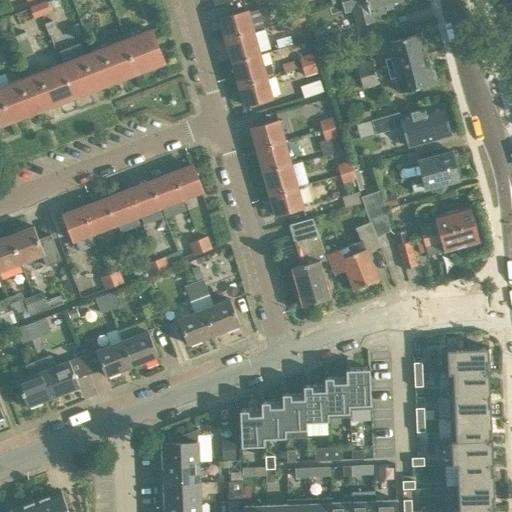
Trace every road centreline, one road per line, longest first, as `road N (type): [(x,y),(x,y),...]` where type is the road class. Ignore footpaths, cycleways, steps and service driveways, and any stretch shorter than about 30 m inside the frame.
road 1 (residential): [(284,356),(219,119)]
road 2 (residential): [(0,205),(219,119)]
road 3 (residential): [(284,356),(401,315),(511,305)]
road 4 (residential): [(511,199),(451,0)]
road 5 (residential): [(122,418),(284,356)]
road 6 (residential): [(0,467),(122,418)]
road 7 (residential): [(219,119),(185,0)]
